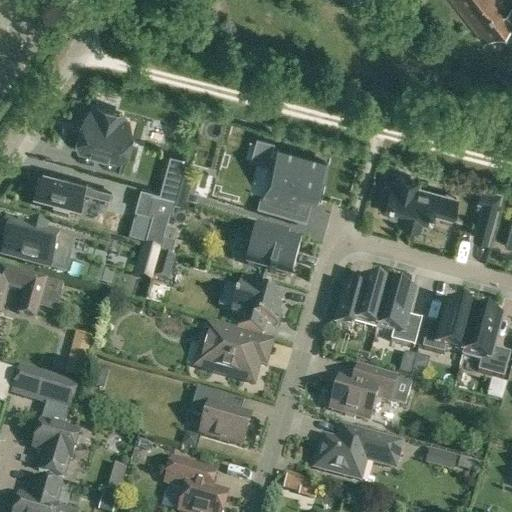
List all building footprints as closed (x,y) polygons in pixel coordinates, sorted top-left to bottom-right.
[(511,27),(511,0),(453,0),(484,39),(507,22),(511,27)] [(379,48),(387,37),(374,27),(365,38),(379,48)] [(79,122),(82,125),(80,133),(76,134),(79,150),(116,160),(127,148),(124,145),(126,137),(130,136),(127,120),(120,118),(121,113),(96,106),(95,112),(90,110),(79,122)] [(300,204),(308,207),(311,198),(314,199),(318,184),(315,183),(321,160),(307,156),(295,153),(280,148),(269,186),(275,188),(268,212),(295,220),(300,204)] [(175,197),(182,173),(166,168),(159,192),(175,197)] [(111,193),(43,174),(42,177),(38,176),(33,192),(38,193),(34,205),(54,210),(53,214),(69,219),(70,214),(80,217),(84,200),(108,206),(111,193)] [(418,183),(396,176),(395,181),(392,180),(390,186),(385,185),(380,204),(385,205),(383,211),(399,216),(398,220),(420,226),(421,222),(426,223),(429,211),(439,214),(444,195),(417,187),(418,183)] [(487,189),(473,237),(487,241),(500,192),(487,189)] [(175,197),(159,192),(153,190),(146,212),(154,214),(145,246),(160,251),(175,197)] [(8,238),(2,256),(53,271),(53,270),(64,273),(70,253),(54,249),(58,235),(30,227),(29,229),(7,222),(3,236),(8,238)] [(288,237),(257,228),(246,265),(291,278),(295,265),(294,265),(298,252),(284,249),(287,239),(288,237)] [(511,246),(500,246),(500,263),(511,263),(511,246)] [(154,278),(168,282),(174,259),(161,255),(154,278)] [(19,317),(33,321),(45,283),(12,273),(7,290),(25,295),(19,317)] [(237,329),(262,336),(265,325),(277,328),(280,314),(279,314),(283,299),(273,296),(275,290),(242,280),(240,287),(238,287),(230,315),(240,318),(237,329)] [(358,302),(343,298),(339,312),(354,316),(352,324),(377,331),(388,288),(385,287),(386,284),(375,281),(374,284),(363,281),(358,302)] [(388,288),(377,331),(393,335),(390,343),(413,349),(412,350),(414,350),(422,322),(420,321),(420,322),(407,319),(414,295),(410,294),(411,290),(400,287),(399,291),(388,288)] [(461,358),(462,358),(475,312),(466,309),(467,305),(455,302),(454,306),(450,305),(443,328),(429,325),(422,350),(444,356),(445,349),(462,354),(461,358)] [(475,312),(462,358),(480,363),(477,373),(503,380),(510,355),(491,350),(499,320),(495,319),(496,315),(484,311),(483,315),(475,313),(475,312)] [(202,344),(195,368),(248,383),(255,361),(251,360),(253,353),(250,352),(253,339),(202,324),(196,343),(202,344)] [(34,400),(41,376),(20,369),(13,394),(34,400)] [(390,401),(396,380),(363,370),(360,381),(356,383),(340,378),(330,410),(343,414),(345,417),(354,420),(357,418),(369,421),(373,408),(376,409),(380,407),(382,399),(390,401)] [(41,376),(34,400),(69,411),(76,386),(41,376)] [(197,389),(189,416),(205,420),(200,436),(241,448),(250,418),(222,410),(225,397),(197,389)] [(69,459),(71,460),(79,433),(41,422),(33,449),(44,452),(38,472),(63,479),(69,459)] [(402,445),(341,428),(337,441),(323,438),(314,469),(361,482),(366,462),(395,470),(402,445)] [(457,458),(428,450),(425,464),(453,472),(457,458)] [(171,460),(165,484),(185,490),(178,511),(222,511),(228,495),(193,485),(198,468),(171,460)] [(303,481),(285,477),(282,490),(300,495),(303,481)] [(61,486),(36,479),(30,499),(19,496),(14,511),(55,511),(57,507),(55,506),(61,486)]
